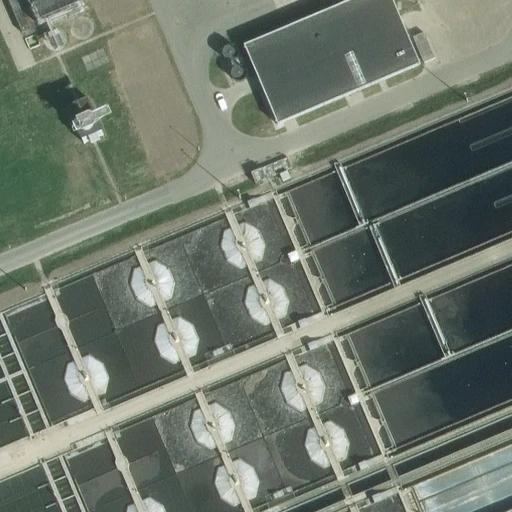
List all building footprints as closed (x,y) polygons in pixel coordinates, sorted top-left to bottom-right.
[(36,19),(28,0),(8,0),(20,26),(36,19)] [(420,65),(392,0),(351,0),(244,45),(278,125),(420,65)] [(89,104),(85,105),(90,121),(112,114),(100,76),(121,69),(118,59),(79,71),(89,104)] [(249,275),(261,309),(273,305),(260,271),(249,275)] [(170,303),(156,308),(170,347),(184,342),(170,303)] [(148,482),(146,492),(134,490),(129,511),(168,511),(173,487),(148,482)]
